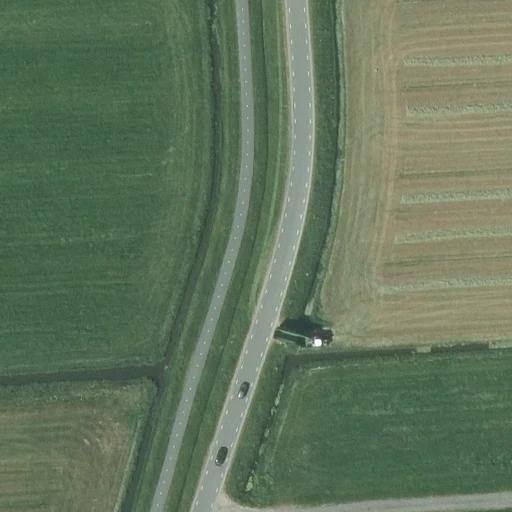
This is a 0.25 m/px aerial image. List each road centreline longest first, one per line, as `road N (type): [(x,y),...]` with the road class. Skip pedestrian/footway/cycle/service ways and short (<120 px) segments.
road 1 (secondary): [(296,0),(302,131),(292,219),(201,511)]
road 2 (track): [(337,511),(511,501)]
